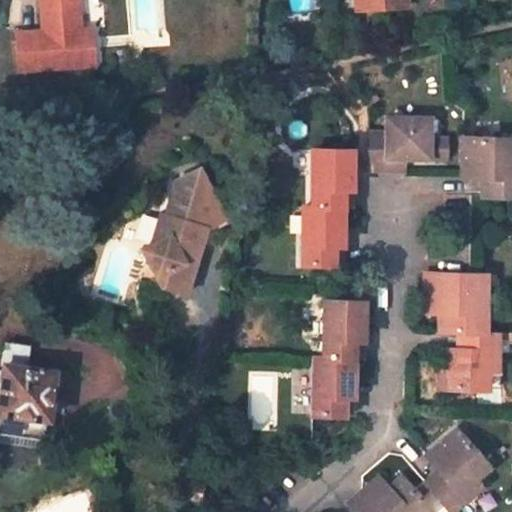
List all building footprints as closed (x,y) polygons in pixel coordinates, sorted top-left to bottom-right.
[(76,0),(37,0),(40,30),(41,39),(16,41),(18,71),(92,67),(89,29),(79,31),(76,0)] [(354,0),(355,9),(396,6),(395,0),(354,0)] [(40,30),(15,31),(16,41),(41,39),(40,30)] [(369,132),(369,171),(397,171),(397,170),(397,157),(406,157),(446,158),(447,137),(429,137),(429,120),(388,119),(388,133),(369,133),(369,132)] [(464,139),(463,139),(463,177),(481,177),(488,177),(488,196),(511,195),(511,157),(506,158),(502,154),(502,139),(464,139)] [(351,152),(313,151),(312,208),(342,207),(351,208),(351,152)] [(406,157),(397,157),(397,170),(406,170),(406,157)] [(159,219),(149,249),(143,266),(144,266),(153,290),(156,291),(183,299),(204,233),(222,226),(201,173),(176,183),(174,188),(164,221),(159,219)] [(488,177),(481,177),(480,195),(488,196),(488,177)] [(304,207),(304,208),(303,264),(333,264),(342,265),(342,207),(312,208),(304,207)] [(149,249),(139,254),(143,266),(149,249)] [(144,266),(137,285),(153,290),(144,266)] [(470,275),(426,274),(426,293),(426,294),(440,294),(440,312),(440,331),(458,331),(466,331),(479,332),(479,275),(470,275)] [(426,294),(426,312),(440,312),(440,294),(426,294)] [(333,301),(325,301),(323,358),(353,359),(362,359),(364,302),(333,301)] [(479,332),(466,331),(465,351),(458,351),(440,350),(439,389),(478,389),(478,375),(483,371),(497,371),(497,333),(497,332),(479,332)] [(28,348),(5,345),(0,386),(0,435),(42,441),(46,400),(49,400),(52,379),(49,378),(50,374),(25,371),(28,348)] [(323,358),(315,357),(315,358),(313,414),(314,414),(351,415),(353,359),(323,358)] [(456,432),(427,457),(439,471),(444,476),(431,487),(451,511),(479,488),(470,476),(470,470),(481,461),(456,432)] [(439,471),(426,482),(431,487),(444,476),(439,471)] [(365,491),(351,503),(352,505),(358,511),(421,511),(428,507),(403,477),(388,490),(375,501),(366,490),(365,491)] [(379,479),(366,490),(375,501),(388,490),(379,479)]
